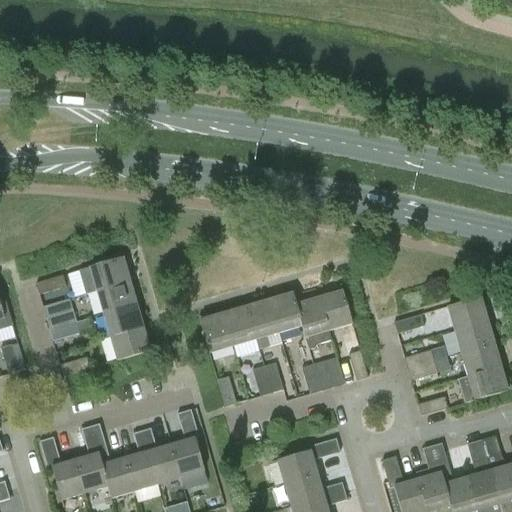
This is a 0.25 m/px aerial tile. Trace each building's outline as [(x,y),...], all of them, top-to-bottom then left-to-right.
[(129,282),(122,258),(89,268),(79,271),(86,295),(96,292),(129,282)] [(66,287),(63,276),(35,283),(39,295),(66,287)] [(103,315),(136,305),(129,282),(96,292),(103,315)] [(318,298),(328,331),(352,324),(342,291),(318,298)] [(268,300),(278,333),(301,327),(302,326),(295,304),(296,304),(293,293),(268,300)] [(296,304),(295,304),(302,326),(301,327),(308,351),(314,350),(316,346),(331,342),(328,331),(318,298),(296,304)] [(453,331),(463,329),(486,322),(480,298),(447,308),(453,331)] [(278,333),(268,300),(245,307),(255,340),(258,351),(269,348),(266,337),(278,333)] [(0,330),(13,327),(6,302),(0,303),(0,330)] [(109,337),(142,328),(136,305),(103,315),(109,337)] [(222,314),(232,347),(255,340),(245,307),(222,314)] [(49,330),(76,322),(73,311),(46,319),(49,330)] [(232,347),(222,314),(199,321),(208,354),(232,347)] [(423,327),(420,315),(393,323),(396,335),(423,327)] [(76,322),(49,330),(52,342),(79,334),(76,322)] [(486,322),(463,329),(453,331),(460,354),(493,345),(486,322)] [(142,328),(109,337),(116,361),(149,352),(142,328)] [(0,349),(8,375),(20,372),(12,345),(0,349)] [(493,345),(460,354),(467,378),(500,368),(493,345)] [(348,354),(356,381),(367,378),(359,351),(348,354)] [(407,370),(433,362),(430,351),(403,358),(407,370)] [(87,357),(59,365),(63,377),(90,369),(87,357)] [(312,365),(320,392),(332,388),(324,361),(312,365)] [(433,362),(407,370),(410,381),(436,374),(433,362)] [(263,367),(271,394),(283,390),(275,363),(263,367)] [(320,392),(312,365),(301,368),(309,395),(320,392)] [(271,394),(263,367),(252,370),(260,397),(271,394)] [(457,380),(464,404),(507,392),(500,368),(467,378),(457,380)] [(216,380),(224,408),(236,404),(228,377),(216,380)] [(417,405),(420,417),(447,409),(444,397),(417,405)] [(177,414),(184,441),(170,445),(180,478),(204,471),(194,439),(198,438),(190,410),(177,414)] [(90,427),(108,487),(107,487),(110,498),(134,491),(124,459),(110,463),(99,425),(90,427)] [(75,461),(85,493),(107,487),(108,487),(90,427),(82,430),(89,457),(75,461)] [(141,432),(157,485),(180,478),(170,445),(156,449),(150,429),(141,432)] [(124,459),(134,491),(157,485),(141,432),(133,434),(139,455),(124,459)] [(494,437),(480,441),(501,511),(511,511),(511,465),(503,468),(494,437)] [(48,469),(52,468),(61,500),(85,493),(75,461),(61,465),(53,438),(40,442),(48,469)] [(308,447),(309,451),(277,461),(283,484),(317,475),(313,460),(339,453),(335,439),(308,447)] [(466,479),(476,511),(501,511),(480,441),(466,445),(475,476),(466,479)] [(452,483),(441,444),(432,447),(451,511),(472,511),(476,511),(466,479),(452,483)] [(451,511),(432,447),(423,450),(431,476),(417,480),(426,511),(451,511)] [(389,489),(393,488),(400,511),(426,511),(417,480),(403,484),(395,458),(381,462),(389,489)] [(317,475),(283,484),(290,507),(344,492),(342,484),(321,490),(317,475)] [(0,502),(10,499),(7,491),(0,493),(0,502)] [(344,492),(290,507),(291,511),(327,511),(326,507),(347,501),(344,492)] [(179,506),(180,511),(190,511),(188,503),(179,506)]
